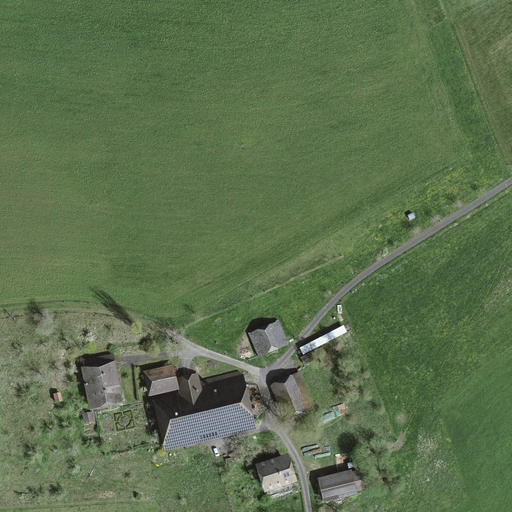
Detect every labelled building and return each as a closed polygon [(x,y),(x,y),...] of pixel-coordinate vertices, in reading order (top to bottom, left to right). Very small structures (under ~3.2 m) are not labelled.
[(249,333),(258,355),(287,343),(278,321),(249,333)] [(315,359),(312,352),(311,352),(301,358),(304,365),(315,359)] [(83,369),(89,406),(121,400),(113,355),(83,361),(85,369),(83,369)] [(148,373),(152,393),(159,391),(176,387),(175,380),(172,368),(148,373)] [(176,387),(159,391),(170,441),(252,422),(243,383),(240,384),(237,372),(198,381),(196,375),(175,380),(176,387)] [(300,376),(276,387),(289,417),(313,406),(300,376)] [(92,412),(84,414),(85,421),(93,420),(92,412)] [(261,467),(267,487),(292,479),(285,460),(261,467)] [(354,489),(369,485),(365,472),(321,483),(325,500),(355,493),(354,489)]
